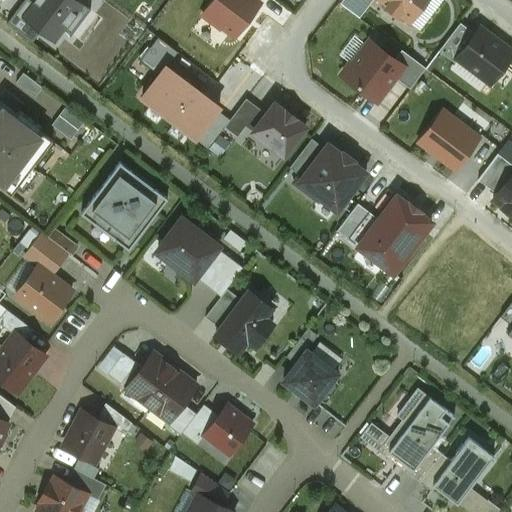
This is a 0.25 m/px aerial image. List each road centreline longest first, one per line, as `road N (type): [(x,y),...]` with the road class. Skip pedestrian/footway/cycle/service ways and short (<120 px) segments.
road 1 (residential): [(1,511),(87,354),(129,302),(273,404),(314,452)]
road 2 (residential): [(323,0),(275,62),(511,244)]
